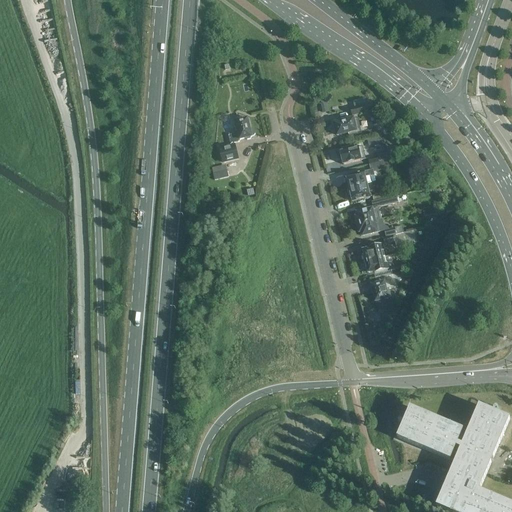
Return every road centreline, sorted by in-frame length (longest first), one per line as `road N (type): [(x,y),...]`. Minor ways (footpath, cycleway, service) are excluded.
road 1 (primary): [(67,0),(93,157),(103,511)]
road 2 (primary): [(147,511),(189,0)]
road 3 (primary): [(162,0),(121,511)]
road 4 (unclassified): [(292,126),(351,382)]
road 5 (primary): [(186,511),(211,433),(237,405),(278,387),(351,382)]
road 6 (primary): [(268,0),(424,115)]
road 7 (primary): [(424,115),(477,189),(511,274)]
road 8 (primary): [(351,382),(511,367)]
road 9 (primary): [(440,99),(314,0)]
road 10 (primary): [(511,201),(440,99)]
